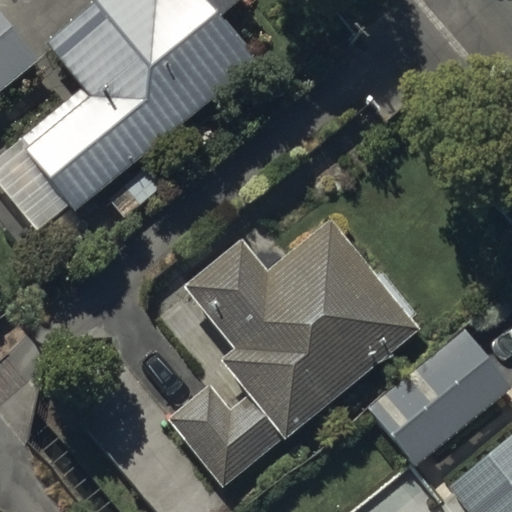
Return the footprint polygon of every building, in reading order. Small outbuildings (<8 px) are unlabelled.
[(93,0),(42,43),(80,89),(0,154),(0,188),(34,229),(62,205),(68,212),(250,61),(214,18),(236,0),(93,0)] [(0,86),(34,60),(0,15),(0,86)] [(369,278),(323,222),(264,271),(239,241),(182,288),(232,349),(217,361),(245,394),(226,410),(206,385),(163,421),(219,488),(411,330),(401,317),(410,310),(378,271),(369,278)] [(464,337),(369,413),(412,467),(507,390),(464,337)] [(511,511),(511,429),(443,486),(464,511),(511,511)] [(189,511),(204,500),(175,467),(143,494),(158,511),(189,511)]
